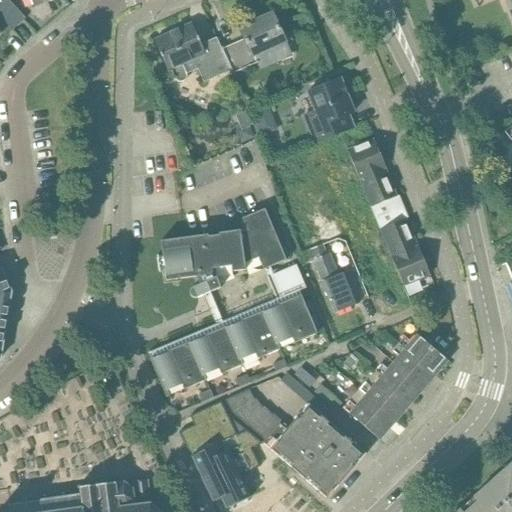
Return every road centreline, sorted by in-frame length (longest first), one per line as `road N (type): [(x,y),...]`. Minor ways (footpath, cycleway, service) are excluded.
road 1 (residential): [(47,337),(28,273),(12,91),(101,9)]
road 2 (tertiary): [(101,9),(94,208),(47,337)]
road 3 (secondary): [(494,368),(443,129)]
road 4 (secondary): [(371,0),(443,129)]
road 5 (secondary): [(382,511),(481,411)]
road 6 (secondary): [(443,129),(395,0)]
